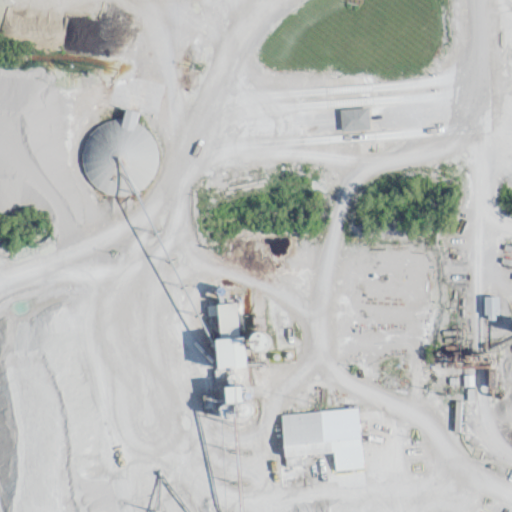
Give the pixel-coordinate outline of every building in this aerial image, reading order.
[(340,107),(341,129),(370,128),(369,106),(340,107)] [(155,129),(136,124),(139,111),(126,107),(119,121),(90,124),(83,152),(86,185),(119,194),(148,191),(158,156),(155,129)] [(498,295),(485,295),(485,318),(498,318),(498,295)] [(247,366),(246,335),(240,335),(238,302),(210,303),(211,313),(217,313),(220,367),(247,366)] [(282,412),(285,465),(302,463),(302,453),(334,451),(335,469),(363,467),(359,407),(282,412)]
